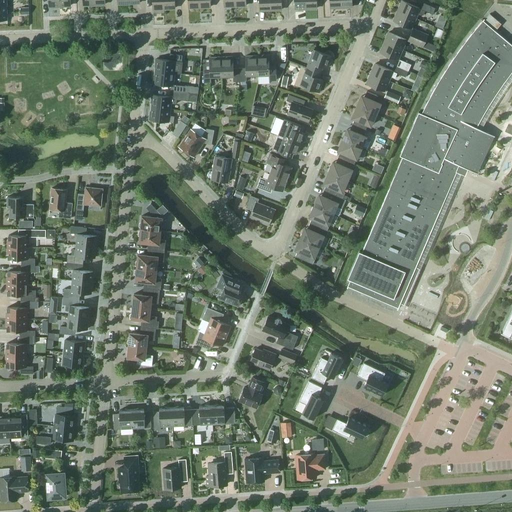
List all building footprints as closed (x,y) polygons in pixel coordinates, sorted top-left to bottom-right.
[(152,0),(153,9),(164,8),(163,0),(152,0)] [(163,0),(164,8),(175,8),(174,0),(163,0)] [(259,0),(260,10),(271,10),(270,0),(259,0)] [(270,0),(271,10),(278,10),(282,9),(281,0),(270,0)] [(294,0),(295,9),(306,9),(305,0),(294,0)] [(305,0),(306,9),(317,8),(316,0),(305,0)] [(398,11),(416,18),(420,8),(403,1),(398,11)] [(435,8),(424,3),(421,9),(433,14),(435,8)] [(411,28),(416,18),(398,11),(394,21),(411,28)] [(484,21),(496,31),(501,24),(489,14),(484,21)] [(511,44),(496,31),(484,21),(483,20),(473,32),(464,44),(455,56),(447,68),(439,81),(436,86),(429,99),(422,113),(419,112),(400,156),(403,157),(417,163),(415,170),(420,172),(421,168),(434,174),(435,173),(439,175),(440,173),(453,178),(457,171),(463,174),(466,168),(476,173),(476,172),(475,171),(493,134),(477,127),(482,118),(489,106),(497,94),(505,82),(511,72),(511,44)] [(411,34),(426,41),(429,35),(414,28),(411,34)] [(385,42),(402,49),(406,39),(389,32),(385,42)] [(411,34),(408,40),(423,47),(424,46),(426,41),(411,34)] [(432,43),(426,41),(424,46),(429,49),(432,43)] [(398,60),(402,49),(385,42),(381,52),(398,60)] [(307,67),(321,72),(323,67),(327,68),(329,64),(330,64),(332,57),(330,56),(314,50),(307,67)] [(156,71),(174,73),(175,66),(181,67),(183,55),(170,54),(170,60),(158,59),(156,59),(155,66),(156,66),(156,71)] [(247,75),(258,75),(257,55),(246,56),(246,68),(240,68),(240,81),(247,81),(247,75)] [(269,67),(269,55),(257,55),(258,75),(269,75),(269,80),(277,80),(276,66),(269,67)] [(240,81),(240,68),(233,68),(233,56),(221,57),(222,77),(233,76),(233,82),(240,81)] [(211,77),(222,77),(221,57),(210,57),(210,69),(203,69),(204,83),(211,83),(211,77)] [(397,66),(408,71),(411,64),(400,59),(397,66)] [(426,69),(428,63),(422,60),(419,66),(426,69)] [(389,81),(391,76),(393,71),(376,63),(371,74),(389,81)] [(406,77),(408,71),(397,66),(395,71),(393,71),(391,76),(395,78),(397,73),(406,77)] [(319,78),(321,72),(307,67),(301,85),(317,91),(319,92),(322,85),(321,84),(323,80),(319,78)] [(173,85),(174,73),(156,71),(155,76),(154,76),(153,83),(156,83),(156,84),(172,85),(171,91),(190,93),(198,94),(199,88),(173,85)] [(384,91),(389,81),(371,74),(367,84),(384,91)] [(401,96),(387,90),(384,97),(398,103),(401,96)] [(189,101),(190,93),(171,91),(170,96),(155,95),(152,95),(151,102),(152,102),(152,107),(171,109),(171,104),(176,104),(177,100),(189,101)] [(357,107),(376,115),(381,104),(376,102),(378,96),(367,91),(364,97),(362,96),(357,107)] [(288,113),(309,121),(313,110),(300,105),(302,99),(289,94),(287,101),(292,103),(288,113)] [(170,116),(171,109),(152,107),(151,112),(150,111),(150,112),(150,119),(152,119),(152,120),(169,121),(174,122),(174,116),(170,116)] [(371,126),(376,115),(357,107),(353,118),(355,119),(353,124),(366,130),(368,124),(371,126)] [(301,125),(284,119),(278,135),(300,143),(304,133),(302,132),(298,131),(301,125)] [(172,133),(178,137),(187,124),(181,120),(172,133)] [(364,135),(366,130),(353,124),(350,130),(348,129),(343,140),(362,148),(366,137),(364,135)] [(394,125),(388,138),(395,140),(401,127),(394,125)] [(207,129),(202,136),(191,128),(179,147),(194,157),(203,143),(212,144),(214,130),(207,129)] [(254,133),(247,131),(244,139),(253,142),(254,138),(252,137),(254,133)] [(296,153),(300,143),(278,135),(272,150),(289,157),(291,151),(294,152),(296,153)] [(239,158),(242,140),(235,139),(232,157),(239,158)] [(357,159),(362,148),(343,140),(338,151),(341,152),(338,157),(352,163),(350,162),(352,157),(357,159)] [(287,179),(291,167),(287,165),(288,160),(270,153),(266,163),(273,165),(270,173),(287,179)] [(209,177),(211,177),(212,178),(212,179),(228,182),(232,159),(216,156),(213,171),(212,171),(210,171),(208,173),(208,175),(209,177)] [(357,165),(352,163),(338,157),(336,163),(334,162),(329,173),(347,181),(352,170),(354,171),(357,165)] [(440,211),(453,178),(440,173),(439,175),(435,173),(434,174),(421,168),(420,172),(415,170),(417,163),(403,157),(362,252),(359,251),(348,278),(350,279),(348,286),(398,308),(400,303),(404,305),(419,269),(416,268),(440,211)] [(372,167),(378,173),(383,168),(376,162),(372,167)] [(283,191),(287,179),(270,173),(267,180),(261,177),(257,187),(269,191),(271,186),(283,191)] [(346,200),(348,196),(345,195),(346,192),(343,191),(347,181),(329,173),(324,184),(327,185),(324,190),(346,200)] [(84,204),(101,206),(103,189),(86,187),(85,194),(78,193),(77,209),(84,210),(84,204)] [(67,189),(52,188),(50,209),(60,210),(59,217),(71,218),(73,203),(66,202),(67,189)] [(234,195),(242,198),(244,193),(236,190),(234,195)] [(342,209),(346,200),(324,190),(322,196),(319,195),(315,206),(333,214),(336,207),(342,209)] [(250,217),(269,225),(276,209),(256,202),(258,197),(251,194),(246,207),(253,209),(250,217)] [(34,204),(23,204),(23,196),(7,196),(7,206),(10,206),(10,216),(34,217),(34,204)] [(141,229),(161,231),(162,215),(151,203),(147,208),(154,216),(154,217),(142,215),(141,229)] [(358,204),(354,212),(364,216),(367,208),(358,204)] [(326,230),(333,214),(315,206),(310,217),(312,218),(310,223),(326,230)] [(326,237),(329,231),(310,223),(308,229),(305,228),(301,239),(319,247),(323,236),(326,237)] [(84,227),(73,226),(71,226),(70,233),(78,234),(77,245),(96,247),(97,236),(83,234),(84,227)] [(160,239),(161,231),(141,229),(139,242),(150,243),(150,249),(165,251),(166,240),(160,239)] [(9,247),(29,247),(29,235),(9,235),(9,247)] [(314,257),(319,247),(301,239),(296,250),(298,251),(296,256),(313,264),(316,258),(314,257)] [(94,258),(96,247),(77,245),(77,250),(72,249),(71,255),(68,255),(67,262),(80,263),(81,256),(94,258)] [(28,258),(29,247),(9,247),(8,258),(22,259),(21,265),(35,265),(35,258),(28,258)] [(164,262),(165,251),(150,249),(149,255),(138,254),(137,268),(157,270),(158,261),(164,262)] [(204,264),(199,258),(194,263),(199,268),(204,264)] [(79,270),(80,263),(67,262),(67,269),(75,270),(73,280),(92,283),(93,272),(79,270)] [(35,272),(35,265),(21,265),(21,271),(8,271),(8,283),(28,283),(28,272),(35,272)] [(156,278),(157,270),(137,268),(135,281),(146,282),(146,288),(147,288),(160,289),(160,290),(161,290),(162,279),(156,278)] [(220,299),(238,307),(244,292),(241,290),(244,284),(223,275),(218,287),(224,289),(220,299)] [(91,294),(92,283),(73,280),(72,289),(65,288),(64,298),(77,299),(77,292),(91,294)] [(39,301),(36,301),(36,294),(36,290),(28,290),(28,283),(8,283),(8,294),(21,295),(21,301),(39,301)] [(159,297),(160,290),(160,289),(147,288),(147,295),(134,294),(133,306),(143,307),(151,308),(151,303),(158,304),(159,297)] [(76,306),(77,299),(64,298),(63,305),(66,305),(66,311),(70,311),(70,316),(88,318),(89,307),(76,306)] [(38,308),(39,301),(21,301),(21,307),(8,307),(8,319),(28,319),(28,308),(38,308)] [(150,316),(151,308),(143,307),(133,306),(132,319),(144,320),(143,327),(147,327),(156,328),(158,329),(159,321),(157,321),(157,316),(150,316)] [(208,328),(226,336),(231,325),(221,321),(224,314),(207,307),(203,319),(210,322),(208,328)] [(511,307),(501,332),(511,337),(511,307)] [(87,329),(88,318),(70,316),(68,327),(60,326),(60,333),(73,335),(73,328),(87,329)] [(289,324),(268,316),(263,330),(279,336),(276,343),(293,349),(298,336),(286,331),(289,324)] [(27,331),(28,319),(8,319),(7,330),(27,331)] [(155,340),(156,328),(147,327),(143,327),(143,334),(130,333),(129,345),(147,347),(147,339),(155,340)] [(222,346),(226,336),(208,328),(205,334),(200,332),(195,344),(207,348),(210,341),(222,346)] [(48,332),(48,339),(54,340),(59,341),(60,334),(48,332)] [(64,352),(83,354),(84,349),(85,349),(85,342),(83,341),(66,340),(64,352)] [(7,355),(27,355),(27,343),(7,343),(7,355)] [(146,354),(147,347),(129,345),(127,358),(140,359),(140,364),(152,366),(153,355),(146,354)] [(268,352),(268,353),(255,348),(250,361),(270,369),(276,355),(268,352)] [(278,358),(294,364),(297,354),(282,348),(278,358)] [(83,359),(83,354),(64,352),(63,364),(80,366),(83,366),(83,359),(84,359),(83,359)] [(334,377),(344,358),(332,352),(328,360),(321,357),(312,378),(324,383),(328,375),(334,377)] [(27,366),(27,355),(7,355),(7,366),(20,367),(20,373),(33,373),(33,366),(27,366)] [(358,367),(362,360),(356,357),(353,364),(358,367)] [(364,386),(383,395),(389,383),(382,380),(385,373),(364,362),(358,375),(366,380),(364,386)] [(265,382),(253,377),(248,389),(244,387),(239,400),(257,408),(262,394),(260,394),(265,382)] [(302,413),(314,418),(324,399),(318,396),(322,387),(309,381),(299,401),(306,405),(302,413)] [(394,398),(391,409),(406,414),(410,403),(394,398)] [(193,425),(213,424),(212,405),(200,406),(199,406),(200,409),(192,409),(193,425)] [(212,405),(213,424),(235,423),(234,407),(224,408),(224,405),(223,405),(212,405)] [(161,427),(173,426),(172,407),(160,408),(159,408),(160,411),(153,412),(154,430),(161,430),(161,427)] [(172,407),(173,426),(193,425),(192,409),(184,410),(184,407),(172,407)] [(114,429),(133,428),(132,409),(120,410),(120,413),(113,414),(114,429)] [(132,409),(133,428),(145,428),(151,427),(150,412),(144,412),(144,409),(132,409)] [(9,418),(10,438),(22,437),(22,436),(28,436),(27,414),(20,415),(21,417),(9,418)] [(55,426),(74,428),(74,424),(75,424),(75,423),(76,416),(74,416),(56,414),(55,426)] [(363,438),(369,426),(349,417),(346,423),(337,419),(332,430),(349,438),(351,433),(363,438)] [(0,418),(0,438),(10,438),(9,418),(0,418)] [(292,436),(291,422),(281,422),(283,437),(292,436)] [(73,433),(74,428),(55,426),(54,439),(71,441),(71,440),(73,441),(74,434),(74,433),(73,433)] [(375,434),(392,442),(398,430),(390,427),(389,431),(379,426),(375,434)] [(279,431),(269,429),(267,441),(276,443),(279,431)] [(36,443),(51,444),(51,438),(37,436),(36,443)] [(166,447),(165,437),(154,438),(154,448),(166,447)] [(45,458),(61,459),(62,450),(46,449),(45,458)] [(233,468),(232,451),(224,452),(225,462),(209,464),(210,476),(206,476),(207,485),(227,484),(226,469),(233,468)] [(298,478),(298,479),(316,477),(315,477),(315,469),(325,468),(324,454),(314,455),(314,454),(314,453),(296,455),(297,455),(299,478),(298,478)] [(121,478),(122,492),(138,491),(137,467),(139,467),(138,455),(126,456),(127,467),(119,468),(119,478),(121,478)] [(22,470),(31,470),(30,456),(21,457),(22,470)] [(263,457),(245,459),(247,483),(265,481),(264,473),(279,472),(279,459),(263,460),(263,457)] [(180,473),(187,473),(186,459),(179,460),(179,467),(163,468),(165,489),(181,487),(180,473)] [(0,481),(1,501),(17,500),(17,492),(29,491),(28,476),(16,477),(16,476),(10,476),(9,468),(0,469),(0,481)] [(47,474),(49,498),(66,496),(64,473),(47,474)]
